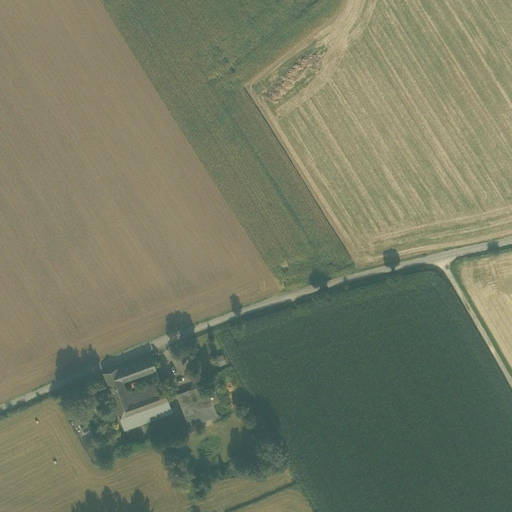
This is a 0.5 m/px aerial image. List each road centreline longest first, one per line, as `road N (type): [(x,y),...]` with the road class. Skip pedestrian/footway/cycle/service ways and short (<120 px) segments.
road 1 (residential): [(0,413),(314,289),(511,241)]
road 2 (track): [(511,386),(437,257)]
